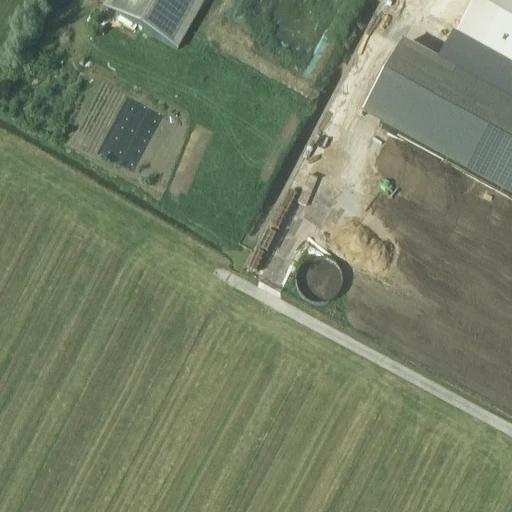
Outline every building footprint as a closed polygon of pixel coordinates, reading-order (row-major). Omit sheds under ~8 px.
[(107,0),(102,9),(133,26),(176,51),(204,0),(107,0)] [(511,0),(475,0),(454,39),(511,70),(511,0)] [(511,107),(401,47),(361,119),(511,202),(511,107)] [(391,164),(380,182),(420,206),(431,188),(391,164)] [(315,306),(324,305),(332,301),(338,295),(340,287),(340,279),(337,271),(331,264),(322,260),(312,261),(303,265),(297,272),(295,281),(296,290),(300,298),(307,303),(315,306)]
